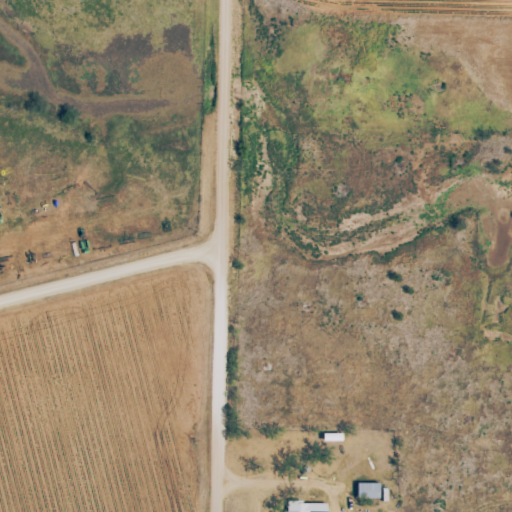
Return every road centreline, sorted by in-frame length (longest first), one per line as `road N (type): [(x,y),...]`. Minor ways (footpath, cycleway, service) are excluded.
road 1 (residential): [(214,511),(227,0)]
road 2 (residential): [(0,279),(132,245),(218,235)]
